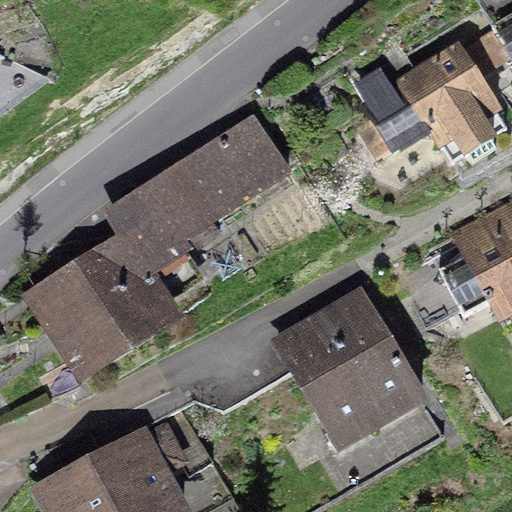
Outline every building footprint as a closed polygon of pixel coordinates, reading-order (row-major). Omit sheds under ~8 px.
[(511,29),(502,36),(511,51),(511,29)] [(466,45),(432,65),(466,123),(500,103),(466,45)] [(438,140),(466,123),(432,65),(393,88),(385,74),(362,88),(397,147),(430,127),(438,140)] [(146,269),(284,174),(253,128),(113,216),(132,244),(146,269)] [(511,223),(443,261),(470,311),(489,300),(508,334),(511,331),(511,223)] [(82,371),(174,317),(146,269),(132,244),(39,297),(82,371)] [(338,434),(410,395),(361,306),(289,346),(338,434)] [(52,511),(178,511),(141,441),(43,493),(52,511)]
